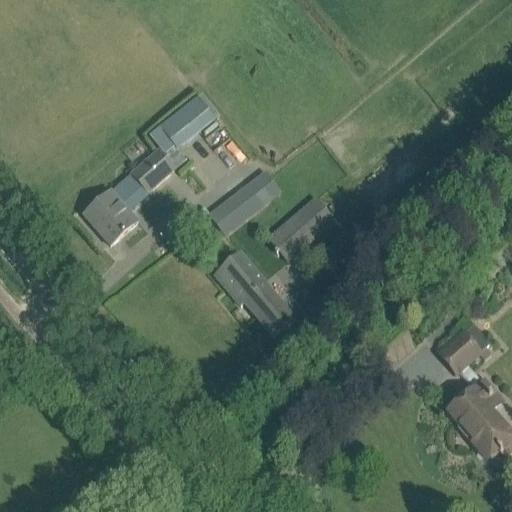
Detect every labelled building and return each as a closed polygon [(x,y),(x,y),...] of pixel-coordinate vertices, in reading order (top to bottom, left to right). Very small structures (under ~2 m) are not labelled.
[(158,152),(131,176),(148,195),(175,172),(158,152)] [(253,183),(208,218),(224,239),(269,204),(253,183)] [(111,194),(98,205),(83,218),(110,248),(138,224),(111,194)] [(338,226),(316,200),(267,241),(289,267),(338,226)] [(383,238),(362,256),(378,274),(398,256),(383,238)] [(274,340),(289,327),(295,322),(240,256),(218,274),(234,293),(230,296),(241,309),(245,305),(274,340)] [(483,353),(482,352),(490,345),(474,327),(441,358),(458,376),(459,375),(475,391),(449,414),(461,428),(466,424),(479,439),(472,445),(486,461),(497,452),(501,457),(502,455),(505,459),(511,452),(511,429),(493,407),(502,399),(485,380),(482,383),(468,367),(483,353)]
